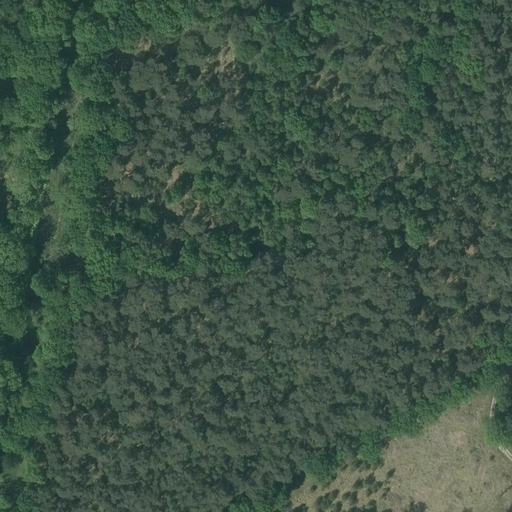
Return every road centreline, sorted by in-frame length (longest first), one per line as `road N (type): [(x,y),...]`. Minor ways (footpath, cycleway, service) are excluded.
road 1 (track): [(0,371),(64,0)]
road 2 (track): [(511,459),(490,415),(511,321)]
